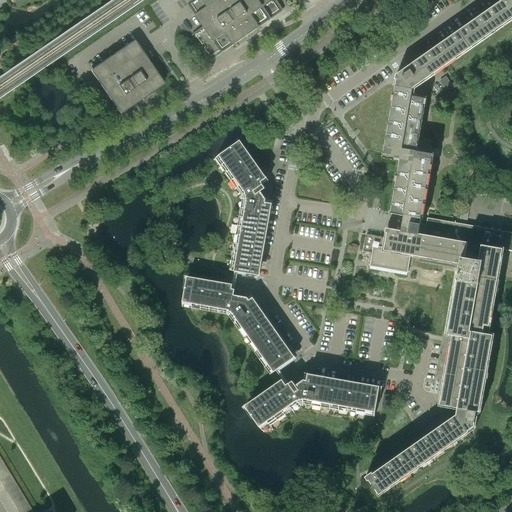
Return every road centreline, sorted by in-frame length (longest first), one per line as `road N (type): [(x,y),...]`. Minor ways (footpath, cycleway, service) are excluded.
road 1 (residential): [(418,379),(319,360),(273,298),(302,112)]
road 2 (tertiary): [(177,511),(43,306)]
road 3 (unclassified): [(64,172),(267,58)]
road 4 (residential): [(302,112),(468,0)]
